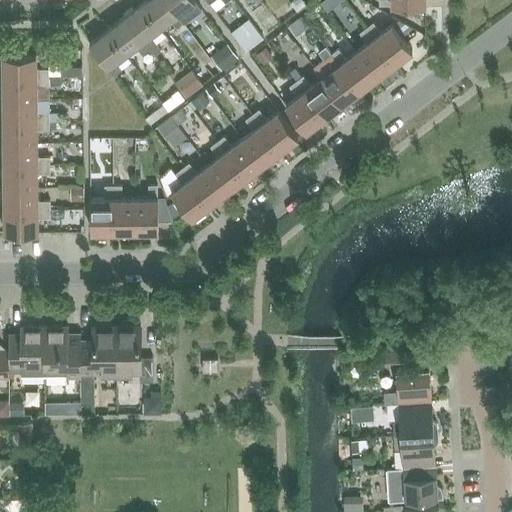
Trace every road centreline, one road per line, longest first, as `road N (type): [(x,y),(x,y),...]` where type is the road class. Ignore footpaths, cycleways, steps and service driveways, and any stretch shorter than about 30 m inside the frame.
road 1 (residential): [(0,273),(188,270),(511,24)]
road 2 (residential): [(487,314),(459,324),(451,342),(485,405)]
